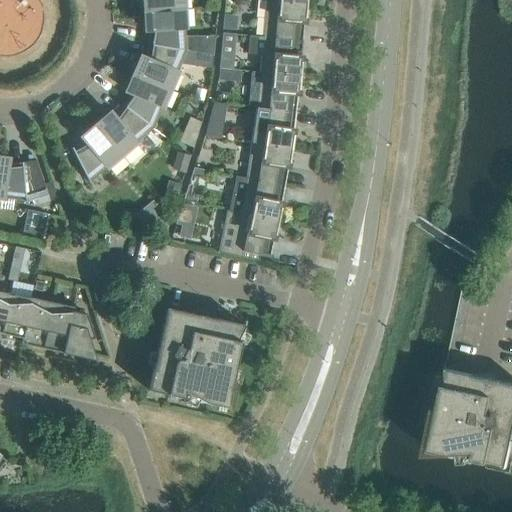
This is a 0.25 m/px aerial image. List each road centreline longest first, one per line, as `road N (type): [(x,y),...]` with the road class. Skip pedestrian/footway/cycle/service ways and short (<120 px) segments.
road 1 (tertiary): [(390,0),(374,165),(343,314)]
road 2 (residential): [(338,0),(324,155),(297,304)]
road 3 (residential): [(159,511),(131,420),(0,393)]
road 4 (residential): [(82,259),(297,304)]
road 5 (tertiary): [(343,314),(276,479)]
road 6 (residential): [(95,0),(96,43),(84,70),(38,108),(0,112)]
